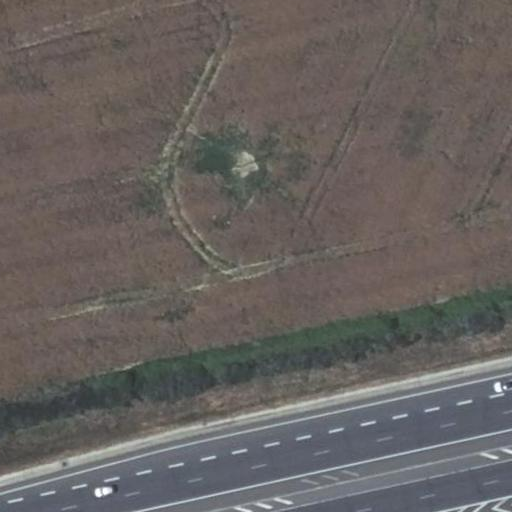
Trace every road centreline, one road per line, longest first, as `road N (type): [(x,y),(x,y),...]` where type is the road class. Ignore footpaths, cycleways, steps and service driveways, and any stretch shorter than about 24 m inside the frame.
road 1 (motorway): [(511,409),(49,511)]
road 2 (motorway): [(351,511),(511,476)]
